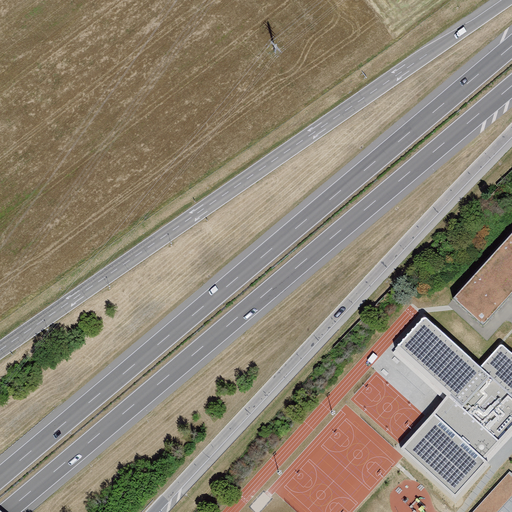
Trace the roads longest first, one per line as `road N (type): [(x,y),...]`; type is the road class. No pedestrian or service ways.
road 1 (motorway): [(511,46),(0,477)]
road 2 (motorway): [(6,511),(511,85)]
road 3 (motorway): [(510,0),(0,350)]
road 4 (motorway): [(153,511),(511,130)]
